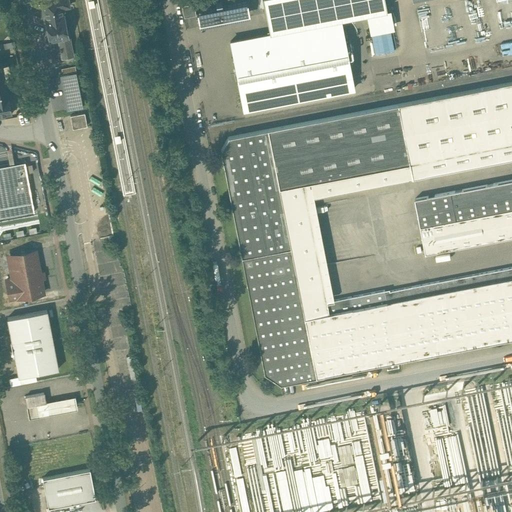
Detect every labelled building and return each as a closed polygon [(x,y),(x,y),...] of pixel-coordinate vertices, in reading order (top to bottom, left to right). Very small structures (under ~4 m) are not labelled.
[(67,0),(40,0),(43,11),(44,17),(49,40),(58,38),(62,57),(71,55),(67,36),(68,36),(63,7),(69,6),(67,0)] [(262,0),(267,20),(369,0),(262,0)] [(221,2),(215,3),(216,6),(216,8),(196,11),(199,23),(249,13),(247,2),(222,6),(222,5),(221,2)] [(194,4),(182,6),(184,18),(196,16),(194,4)] [(340,20),(230,41),(243,110),(354,89),(340,20)] [(67,109),(87,105),(78,64),(62,67),(63,73),(60,74),(67,109)] [(511,82),(398,104),(409,163),(411,170),(412,178),(511,158),(511,82)] [(0,92),(0,115),(1,115),(12,113),(7,92),(0,92)] [(398,104),(268,129),(279,188),(404,164),(409,163),(398,104)] [(84,112),(70,115),(73,128),(87,125),(84,112)] [(268,129),(228,137),(221,150),(264,373),(280,384),(316,377),(304,318),(279,188),(268,129)] [(24,161),(0,165),(0,207),(32,201),(24,161)] [(511,179),(392,203),(397,230),(511,208),(511,179)] [(32,201),(0,207),(0,215),(2,215),(2,217),(33,211),(32,201)] [(511,208),(397,230),(403,258),(511,236),(511,208)] [(35,249),(10,254),(14,277),(6,279),(10,298),(18,296),(18,297),(43,292),(35,249)] [(511,267),(385,292),(387,302),(351,309),(304,318),(316,377),(511,338),(511,267)] [(385,290),(349,297),(351,309),(387,302),(385,292),(385,290)] [(47,310),(7,318),(13,351),(11,351),(11,356),(14,356),(18,376),(58,369),(47,310)] [(44,392),(25,396),(27,405),(37,403),(46,402),(44,392)] [(46,402),(37,403),(39,414),(49,413),(46,402)] [(27,405),(29,416),(39,414),(37,403),(27,405)] [(90,469),(42,478),(48,507),(95,498),(90,469)]
